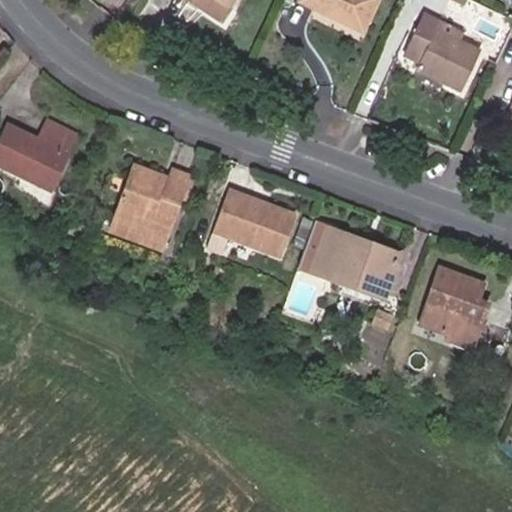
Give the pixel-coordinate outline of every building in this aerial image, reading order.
[(231,11),(238,0),(176,0),(220,27),(231,11)] [(376,2),(372,0),(300,0),(296,10),(330,26),(331,23),(337,25),(335,29),(358,39),(376,2)] [(439,27),(423,19),(403,61),(419,69),(418,72),(463,93),(481,55),(436,34),(439,27)] [(1,124),(0,126),(0,169),(46,196),(77,143),(43,124),(33,141),(1,124)] [(137,234),(133,245),(163,257),(192,182),(169,173),(162,191),(154,187),(157,181),(131,171),(111,224),(137,234)] [(296,222),(228,198),(208,254),(224,261),(230,245),(281,264),(296,222)] [(107,235),(133,245),(137,234),(111,224),(107,235)] [(367,257),(370,250),(334,237),(316,282),(382,307),(397,269),(367,257)] [(400,262),(370,250),(367,257),(397,269),(400,262)] [(448,337),(476,347),(489,311),(480,306),(485,292),(439,275),(418,331),(446,341),(448,337)] [(398,317),(381,311),(376,326),(392,331),(398,317)] [(473,357),(476,347),(448,337),(446,341),(444,348),(473,357)]
